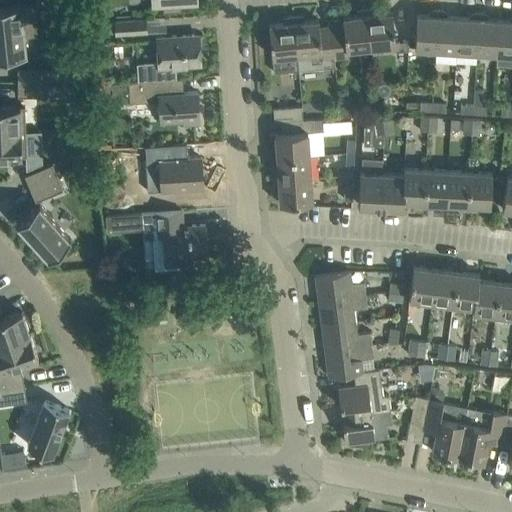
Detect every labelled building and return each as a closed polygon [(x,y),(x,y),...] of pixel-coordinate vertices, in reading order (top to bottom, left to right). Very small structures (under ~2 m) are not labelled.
[(152,0),(153,3),(163,3),(163,11),(181,10),(180,2),(192,1),(192,0),(152,0)] [(34,3),(0,5),(0,30),(36,27),(34,3)] [(371,47),(367,7),(360,8),(361,14),(342,16),(343,24),(332,25),(335,58),(349,56),(348,49),(371,47)] [(373,7),(367,7),(371,47),(395,45),(395,51),(408,50),(409,40),(395,42),(392,11),(374,13),(373,7)] [(435,48),(438,9),(434,8),(434,9),(430,13),(430,14),(417,13),(415,47),(435,48)] [(456,50),(458,16),(446,15),(446,14),(443,10),(443,9),(438,9),(435,48),(456,50)] [(477,51),(479,11),(475,11),(474,12),(471,15),(470,17),(458,16),(456,50),(477,51)] [(497,52),(499,18),(487,17),(487,16),(483,12),(483,11),(479,11),(477,51),(497,52)] [(335,58),(332,25),(319,26),(318,18),(300,20),(299,14),(293,15),(297,53),(298,70),(333,66),(333,65),(335,64),(335,58)] [(297,53),(293,15),(286,15),(287,22),(269,23),(272,56),(297,53)] [(116,34),(146,32),(145,17),(115,19),(116,34)] [(511,53),(511,17),(511,18),(511,19),(499,18),(497,52),(511,53)] [(0,56),(39,52),(36,27),(0,30),(0,56)] [(200,64),(198,33),(157,36),(158,62),(137,64),(137,80),(175,77),(174,65),(200,64)] [(47,67),(17,67),(17,81),(47,81),(47,67)] [(175,77),(137,80),(128,80),(129,102),(158,100),(160,121),(184,120),(184,125),(200,124),(199,101),(197,101),(197,90),(179,91),(178,77),(175,77)] [(47,95),(47,81),(17,81),(17,95),(47,95)] [(431,110),(432,100),(420,100),(419,110),(431,110)] [(444,101),(432,100),(431,110),(443,111),(444,101)] [(473,113),(474,104),(461,103),(460,112),(473,113)] [(486,104),(474,104),(473,113),(486,113),(486,104)] [(302,105),(273,107),(274,121),(280,120),(280,121),(303,119),(302,105)] [(24,106),(0,106),(0,131),(25,130),(24,106)] [(511,115),(511,107),(501,106),(500,115),(511,115)] [(429,131),(430,118),(422,117),(421,131),(429,131)] [(439,118),(430,118),(429,131),(438,132),(439,118)] [(313,119),(303,119),(280,121),(281,132),(269,133),(269,140),(275,140),(276,157),(309,155),(308,132),(314,132),(313,119)] [(392,119),(384,120),(386,135),(394,134),(392,119)] [(473,134),(473,120),(465,119),(464,133),(473,134)] [(386,135),(384,120),(376,121),(378,136),(386,135)] [(482,120),(473,120),(473,134),(481,134),(482,120)] [(0,156),(26,155),(25,130),(0,131),(0,156)] [(348,139),(347,153),(355,153),(356,139),(348,139)] [(177,157),(176,143),(145,145),(146,160),(159,159),(161,189),(203,187),(200,156),(177,157)] [(354,168),(355,153),(347,153),(346,167),(354,168)] [(311,178),(309,155),(276,157),(277,173),(271,173),(272,180),(311,178)] [(30,187),(57,176),(52,163),(24,174),(30,187)] [(424,207),(426,169),(404,168),(403,174),(404,174),(402,200),(404,200),(415,200),(419,207),(424,207)] [(446,202),(448,170),(426,169),(424,207),(428,207),(434,201),(446,202)] [(468,209),(470,171),(448,170),(446,202),(458,203),(462,209),(468,209)] [(380,211),(382,172),(360,171),(358,204),(371,204),(376,210),(380,211)] [(492,172),(470,171),(468,209),(472,209),(477,204),(490,204),(492,172)] [(404,174),(403,174),(382,172),(380,211),(385,211),(390,205),(403,206),(404,200),(402,200),(404,174)] [(63,189),(57,176),(30,187),(35,200),(63,189)] [(511,176),(507,176),(502,208),(511,209),(511,176)] [(312,200),(311,178),(272,180),(272,186),(278,186),(280,203),(312,200)] [(345,185),(344,199),(352,200),(353,186),(345,185)] [(39,203),(16,223),(48,259),(71,238),(39,203)] [(182,224),(181,210),(142,212),(143,228),(151,228),(154,270),(181,268),(181,262),(207,260),(205,223),(182,224)] [(115,214),(106,215),(107,231),(116,230),(115,214)] [(430,302),(435,267),(413,264),(409,299),(430,302)] [(452,305),(457,270),(435,267),(430,302),(452,305)] [(365,293),(364,281),(351,282),(349,269),(315,273),(318,299),(365,293)] [(478,278),(479,273),(457,270),(452,305),(474,307),(478,278)] [(495,315),(500,281),(478,278),(474,307),(475,307),(475,312),(495,315)] [(511,316),(511,282),(500,281),(495,315),(511,316)] [(390,284),(389,292),(403,294),(404,286),(390,284)] [(403,294),(389,292),(388,300),(402,301),(403,294)] [(367,306),(365,293),(318,299),(322,324),(355,320),(354,308),(367,306)] [(0,309),(1,309),(0,307),(0,343),(29,333),(22,310),(0,317),(0,309)] [(357,333),(355,320),(322,324),(325,349),(371,343),(370,332),(357,333)] [(390,328),(388,342),(396,343),(398,329),(390,328)] [(30,333),(29,333),(0,343),(0,389),(24,385),(22,371),(17,371),(15,365),(38,357),(30,333)] [(416,355),(418,341),(410,340),(408,354),(416,355)] [(426,342),(418,341),(416,355),(424,356),(426,342)] [(373,357),(371,343),(325,349),(328,375),(353,372),(362,370),(361,358),(373,357)] [(446,358),(448,345),(439,344),(438,357),(446,358)] [(456,346),(448,345),(446,358),(454,360),(456,346)] [(489,365),(491,350),(482,349),(481,364),(489,365)] [(499,351),(491,350),(489,365),(497,366),(499,351)] [(379,368),(362,370),(353,372),(355,384),(338,386),(340,405),(343,405),(344,413),(390,407),(388,393),(382,394),(379,368)] [(0,403),(26,399),(24,385),(0,389),(0,403)] [(415,395),(410,420),(423,422),(428,398),(415,395)] [(458,455),(465,421),(468,406),(443,401),(428,398),(423,422),(437,425),(432,450),(458,455)] [(69,408),(44,399),(27,443),(52,453),(69,408)] [(465,421),(458,455),(483,460),(488,435),(501,438),(502,438),(508,413),(494,411),(468,406),(465,421)] [(386,423),(392,422),(390,407),(344,413),(345,422),(342,422),(345,441),(388,436),(386,423)] [(511,414),(508,413),(502,438),(501,438),(500,443),(511,445),(511,449),(510,459),(511,459),(511,414)]
